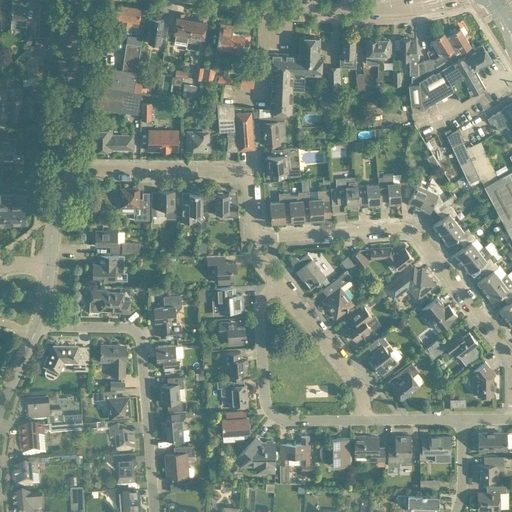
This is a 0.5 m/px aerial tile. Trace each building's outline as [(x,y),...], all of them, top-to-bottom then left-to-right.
[(15,25),(20,25),(27,25),(28,2),(21,1),(21,0),(15,0),(15,1),(12,1),(12,10),(6,10),(5,24),(5,27),(15,28),(15,25)] [(115,23),(127,25),(129,5),(118,3),(115,23)] [(38,36),(47,36),(50,36),(52,18),(52,10),(49,10),(49,6),(49,5),(48,6),(41,5),(38,36)] [(129,5),(127,25),(133,25),(139,26),(139,20),(140,16),(141,6),(129,5)] [(177,27),(175,42),(187,44),(188,41),(191,18),(184,17),(185,13),(184,13),(177,11),(175,27),(177,27)] [(150,30),(149,40),(161,42),(161,39),(162,28),(164,18),(160,18),(161,13),(153,12),(151,22),(150,30)] [(191,18),(188,41),(200,43),(200,42),(201,42),(201,37),(202,32),(205,32),(205,26),(207,16),(200,15),(200,16),(199,19),(191,18)] [(217,46),(230,48),(232,32),(233,25),(221,23),(217,46)] [(431,59),(424,61),(426,76),(434,71),(434,72),(474,49),(460,26),(459,26),(460,27),(456,29),(455,28),(450,31),(451,33),(448,35),(453,41),(450,43),(453,48),(444,54),(443,54),(436,59),(431,59)] [(232,32),(230,48),(243,50),(244,44),(249,44),(250,35),(232,32)] [(433,36),(444,54),(453,48),(450,43),(453,41),(448,35),(446,36),(444,32),(440,34),(438,33),(433,36)] [(293,74),(293,85),(304,85),(304,80),(300,79),(301,74),(322,75),(322,65),(323,55),(319,55),(320,37),(301,36),(300,54),(294,53),(293,74)] [(402,37),(400,37),(400,47),(400,58),(409,58),(410,74),(411,74),(412,83),(409,83),(410,104),(419,104),(421,104),(419,81),(419,80),(417,58),(416,58),(416,39),(410,39),(410,37),(408,37),(407,36),(404,36),(402,37)] [(343,53),(339,53),(340,67),(349,67),(356,67),(356,65),(357,55),(355,55),(355,38),(349,38),(349,37),(346,37),(345,38),(343,38),(343,48),(343,51),(343,53)] [(369,38),(367,38),(367,48),(367,54),(367,64),(373,64),(374,64),(378,64),(378,63),(377,38),(373,38),(372,37),(370,37),(369,38)] [(383,38),(377,38),(378,63),(378,64),(378,70),(383,70),(383,53),(394,53),(394,48),(394,38),(389,38),(388,38),(387,37),(386,37),(384,37),(383,38)] [(102,65),(98,85),(134,90),(136,81),(141,44),(136,43),(133,43),(126,42),(122,68),(102,65)] [(419,80),(421,104),(423,104),(425,107),(455,90),(461,100),(486,86),(476,70),(492,60),(483,44),(474,49),(434,72),(426,77),(426,76),(419,80)] [(272,73),(270,111),(291,112),(293,85),(293,74),(294,53),(271,52),(270,73),(272,73)] [(42,73),(42,56),(30,56),(29,73),(42,73)] [(418,58),(417,58),(419,80),(426,76),(424,61),(418,63),(418,58)] [(196,66),(194,78),(201,79),(203,67),(196,66)] [(204,67),(203,79),(213,81),(215,68),(204,67)] [(364,73),(356,74),(358,90),(365,89),(364,73)] [(241,85),(254,87),(255,77),(242,75),(241,85)] [(326,92),(341,91),(340,75),(327,76),(328,78),(326,78),(326,92)] [(0,99),(1,99),(1,91),(1,87),(8,87),(8,91),(9,116),(24,116),(24,112),(24,98),(17,98),(17,88),(16,88),(11,88),(11,83),(11,76),(0,76),(0,99)] [(134,91),(134,92),(141,93),(143,82),(136,81),(134,91)] [(24,98),(24,112),(40,112),(40,84),(23,84),(24,98)] [(98,85),(95,105),(105,106),(138,111),(141,93),(134,92),(134,91),(98,85)] [(506,125),(509,129),(511,127),(511,101),(487,118),(491,123),(494,121),(499,130),(506,125)] [(152,102),(142,102),(142,120),(152,120),(152,102)] [(220,131),(237,130),(235,104),(218,102),(220,131)] [(238,113),(237,113),(237,116),(240,149),(250,148),(253,148),(251,116),(250,112),(246,113),(241,113),(238,113)] [(263,116),(259,117),(260,122),(263,122),(264,135),(263,137),(263,141),(265,142),(265,144),(267,144),(268,145),(272,145),(274,144),(280,143),(279,134),(283,134),(286,131),(285,120),(284,115),(270,116),(263,116)] [(450,128),(445,131),(446,135),(465,174),(469,183),(480,178),(466,148),(462,141),(465,140),(459,127),(452,131),(450,128)] [(108,129),(103,129),(93,129),(93,149),(112,149),(112,148),(133,148),(133,134),(108,134),(108,129)] [(149,134),(147,135),(147,143),(149,145),(149,149),(162,149),(162,150),(164,150),(164,149),(168,149),(168,150),(170,150),(170,149),(178,149),(178,130),(149,129),(149,134)] [(188,131),(188,138),(188,148),(195,148),(195,150),(208,150),(208,134),(196,134),(196,131),(188,131)] [(16,139),(2,139),(2,157),(16,156),(16,161),(23,161),(23,145),(16,145),(16,139)] [(481,140),(466,148),(480,178),(483,185),(484,185),(498,177),(481,140)] [(299,154),(298,146),(283,147),(284,154),(267,156),(267,158),(265,158),(266,169),(268,169),(268,171),(269,171),(269,178),(300,175),(300,164),(291,164),(290,155),(299,154)] [(505,165),(495,170),(498,176),(509,170),(505,165)] [(511,169),(509,171),(498,177),(484,185),(511,238),(511,169)] [(383,177),(378,177),(379,183),(380,197),(388,197),(389,199),(389,203),(401,202),(401,197),(401,195),(400,182),(393,182),(393,173),(383,174),(383,177)] [(347,177),(336,178),(336,187),(337,193),(337,201),(347,200),(347,202),(347,206),(359,205),(359,201),(359,199),(358,185),(357,180),(347,180),(347,177)] [(401,179),(400,182),(401,195),(411,194),(410,196),(408,201),(419,206),(427,188),(416,183),(419,177),(416,178),(401,179)] [(366,185),(358,185),(359,199),(368,198),(368,201),(368,204),(380,204),(380,200),(380,197),(379,183),(366,184),(366,185)] [(118,206),(118,212),(134,212),(134,220),(144,220),(144,212),(149,212),(150,198),(144,198),(139,198),(139,188),(121,188),(121,197),(118,197),(118,206)] [(436,207),(440,212),(450,204),(458,198),(454,193),(443,201),(438,194),(438,192),(427,188),(419,206),(430,211),(432,206),(436,207)] [(310,199),(309,199),(310,209),(310,217),(310,218),(312,218),(312,220),(322,219),(322,218),(324,217),(324,216),(331,215),(330,208),(329,189),(318,190),(318,198),(310,199)] [(176,207),(174,207),(175,191),(158,190),(158,191),(152,191),(151,215),(167,215),(167,217),(176,217),(176,207)] [(290,195),(291,211),(291,218),(291,220),(293,220),(293,222),(303,221),(302,219),(304,219),(304,217),(310,217),(310,209),(309,199),(310,199),(309,190),(298,191),(298,194),(290,195)] [(182,221),(193,221),(196,217),(200,221),(204,217),(201,213),(202,213),(203,193),(200,193),(200,191),(192,191),(192,193),(189,193),(189,205),(182,205),(182,221)] [(223,216),(227,216),(237,216),(238,201),(229,201),(229,193),(223,193),(223,191),(217,191),(217,193),(216,193),(216,196),(208,196),(208,211),(223,211),(223,216)] [(279,201),(270,202),(272,221),(274,221),(274,223),(283,222),(283,221),(285,220),(285,219),(291,218),(291,211),(290,195),(290,192),(279,193),(279,201)] [(0,202),(0,223),(10,223),(10,204),(10,194),(1,194),(1,202),(0,202)] [(17,194),(10,194),(10,204),(10,223),(25,223),(25,207),(27,207),(27,194),(17,194)] [(433,225),(441,234),(457,222),(453,217),(457,214),(450,204),(440,212),(443,217),(433,225)] [(457,222),(441,234),(448,244),(456,237),(458,236),(462,240),(472,233),(468,228),(464,231),(457,222)] [(110,252),(120,252),(139,253),(139,242),(117,242),(117,229),(108,229),(108,231),(96,230),(96,244),(110,245),(110,252)] [(464,247),(455,253),(463,262),(479,250),(472,241),(476,238),(472,233),(462,240),(466,245),(464,247)] [(472,241),(479,250),(484,246),(477,237),(476,238),(472,241)] [(493,253),(497,258),(502,255),(491,241),(485,245),(492,254),(493,253)] [(199,246),(199,252),(207,252),(207,242),(201,242),(201,246),(199,246)] [(479,250),(463,262),(470,272),(479,265),(480,264),(484,269),(494,261),(497,258),(493,253),(492,254),(485,245),(484,246),(479,250)] [(391,246),(370,248),(371,258),(387,257),(391,263),(393,261),(399,268),(406,263),(413,257),(405,246),(400,250),(399,248),(395,251),(391,246)] [(369,260),(359,248),(352,255),(361,266),(369,260)] [(291,260),(291,261),(291,262),(292,262),(292,263),(297,269),(297,270),(311,288),(321,280),(326,286),(330,282),(326,276),(308,252),(299,259),(298,258),(298,257),(297,257),(297,256),(296,256),(295,256),(294,256),(293,257),(292,257),(292,258),(291,258),(291,259),(291,260)] [(124,255),(118,254),(99,254),(99,262),(93,262),(93,279),(115,279),(115,271),(124,271),(124,255)] [(218,273),(219,282),(229,281),(229,278),(237,278),(236,261),(224,262),(224,254),(207,254),(208,262),(215,262),(215,273),(218,273)] [(486,275),(478,281),(485,291),(501,278),(494,269),(498,266),(494,261),(484,269),(488,273),(486,275)] [(501,278),(507,274),(500,265),(498,266),(494,269),(501,278)] [(413,267),(400,276),(385,287),(394,298),(410,286),(414,291),(413,293),(423,294),(424,292),(435,284),(422,267),(417,271),(413,267)] [(354,303),(344,290),(353,283),(344,272),(330,282),(326,286),(322,289),(327,295),(322,299),(336,317),(354,303)] [(501,278),(485,291),(492,300),(501,294),(503,292),(506,297),(511,292),(511,280),(507,274),(501,278)] [(230,286),(220,287),(214,287),(215,303),(219,303),(220,311),(244,309),(242,293),(231,294),(230,286)] [(91,289),(90,301),(90,310),(100,311),(100,309),(114,310),(114,311),(130,312),(131,300),(124,300),(124,292),(107,291),(107,290),(91,289)] [(508,303),(500,310),(507,319),(511,315),(511,292),(506,297),(510,302),(508,303)] [(164,306),(155,306),(156,321),(161,320),(162,325),(160,325),(161,337),(171,336),(181,335),(180,324),(173,324),(172,319),(176,319),(175,311),(175,305),(182,304),(181,294),(163,296),(164,306)] [(437,296),(430,302),(422,308),(439,330),(454,318),(454,317),(457,315),(449,304),(446,306),(437,296)] [(364,306),(359,309),(351,316),(356,322),(348,328),(349,331),(349,333),(352,337),(354,337),(356,340),(371,328),(366,322),(372,317),(364,306)] [(236,320),(226,321),(219,322),(220,332),(228,332),(229,343),(246,342),(245,326),(236,326),(236,320)] [(449,339),(444,342),(452,353),(456,351),(462,358),(466,363),(469,361),(477,355),(478,350),(474,346),(478,343),(469,332),(463,336),(459,331),(456,333),(449,339)] [(375,339),(367,345),(375,355),(372,358),(375,362),(374,363),(382,373),(390,367),(398,361),(390,350),(389,351),(385,346),(389,343),(382,334),(375,339)] [(177,338),(178,345),(202,343),(202,336),(177,338)] [(439,338),(425,349),(427,352),(441,341),(439,338)] [(101,360),(111,360),(111,375),(125,375),(125,361),(126,361),(126,345),(101,344),(101,360)] [(166,345),(156,346),(157,363),(163,362),(163,368),(171,367),(180,367),(179,357),(176,357),(175,344),(166,345)] [(49,378),(53,378),(57,376),(64,362),(74,362),(73,370),(89,371),(89,357),(78,357),(78,345),(53,345),(44,365),(47,367),(45,370),(46,375),(49,378)] [(232,379),(241,379),(240,373),(248,372),(247,357),(241,358),(241,351),(231,351),(223,352),(223,361),(226,361),(227,366),(231,365),(232,379)] [(399,395),(402,398),(408,394),(410,394),(413,391),(414,389),(420,385),(413,376),(419,371),(412,361),(399,371),(403,377),(392,385),(395,389),(395,391),(397,394),(399,395)] [(477,375),(472,375),(473,394),(477,394),(477,395),(482,395),(482,396),(489,396),(489,395),(494,395),(493,376),(488,369),(490,367),(485,361),(473,370),(477,375)] [(183,376),(177,376),(167,377),(168,384),(161,384),(162,402),(167,401),(168,409),(183,407),(183,399),(180,400),(179,387),(184,387),(183,376)] [(225,380),(218,380),(218,387),(221,387),(222,395),(232,394),(233,405),(238,405),(248,404),(246,384),(243,384),(242,379),(241,379),(232,379),(225,380)] [(111,388),(124,389),(125,380),(111,380),(111,388)] [(116,390),(106,390),(100,391),(101,399),(109,398),(110,418),(130,416),(129,396),(117,397),(116,390)] [(47,420),(47,427),(82,424),(82,417),(63,419),(62,412),(48,413),(47,400),(27,401),(28,408),(25,408),(26,420),(29,420),(29,421),(47,420)] [(186,409),(179,410),(169,411),(169,418),(166,418),(167,421),(162,422),(163,439),(174,438),(175,441),(184,440),(182,417),(186,417),(186,409)] [(226,417),(222,417),(223,433),(239,432),(244,432),(245,437),(250,431),(249,415),(246,416),(246,409),(236,410),(226,411),(226,417)] [(82,424),(47,427),(48,435),(83,433),(82,424)] [(29,429),(19,429),(20,452),(22,452),(22,456),(32,455),(45,454),(44,433),(48,432),(47,427),(43,427),(29,429)] [(126,428),(116,429),(110,430),(110,440),(115,440),(116,453),(134,451),(133,435),(126,436),(126,428)] [(505,441),(507,441),(507,432),(478,432),(479,451),(486,451),(486,448),(506,448),(505,441)] [(240,452),(234,459),(240,465),(257,465),(257,472),(262,472),(275,472),(275,465),(275,451),(275,441),(273,441),(273,440),(266,440),(266,441),(264,441),(263,441),(257,436),(256,435),(240,452)] [(355,435),(355,445),(355,454),(371,454),(371,460),(378,460),(385,460),(385,447),(378,447),(378,436),(365,436),(366,435),(355,435)] [(395,445),(388,445),(388,455),(388,460),(388,464),(388,465),(399,465),(399,460),(404,460),(411,460),(411,452),(411,445),(411,435),(395,435),(395,445)] [(451,461),(450,435),(429,435),(429,437),(422,437),(422,454),(435,454),(435,461),(451,461)] [(301,443),(280,443),(280,453),(280,483),(289,483),(289,464),(301,464),(310,464),(310,446),(310,436),(301,436),(301,443)] [(325,442),(320,448),(320,455),(325,460),(333,460),(333,465),(338,465),(350,465),(350,447),(350,437),(338,437),(333,437),(333,442),(325,442)] [(191,466),(187,466),(186,455),(195,455),(194,445),(174,446),(174,453),(165,454),(166,461),(167,461),(168,478),(191,476),(193,474),(194,472),(194,468),(192,467),(191,466)] [(135,456),(125,457),(105,459),(106,465),(115,473),(117,487),(134,485),(133,468),(136,464),(135,456)] [(478,463),(478,466),(479,466),(479,470),(480,470),(480,479),(490,479),(499,479),(499,468),(504,468),(504,456),(494,456),(484,456),(484,463),(478,463)] [(14,472),(12,472),(13,482),(15,482),(15,487),(25,486),(32,486),(39,485),(38,476),(37,460),(28,461),(18,461),(18,469),(14,469),(14,472)] [(421,487),(440,488),(440,480),(421,479),(421,487)] [(170,483),(171,491),(186,490),(185,482),(170,483)] [(506,484),(497,484),(487,484),(487,492),(478,492),(478,509),(500,509),(500,492),(506,492),(506,484)] [(135,490),(125,491),(107,493),(108,499),(118,511),(139,511),(138,497),(136,497),(135,490)] [(422,495),(421,495),(408,494),(408,504),(411,504),(411,508),(418,511),(436,511),(437,511),(437,510),(436,509),(435,508),(435,505),(439,506),(439,496),(426,495),(425,494),(424,494),(423,494),(422,495)] [(31,496),(22,497),(12,497),(13,511),(32,511),(32,510),(41,509),(40,496),(31,497),(31,496)]
